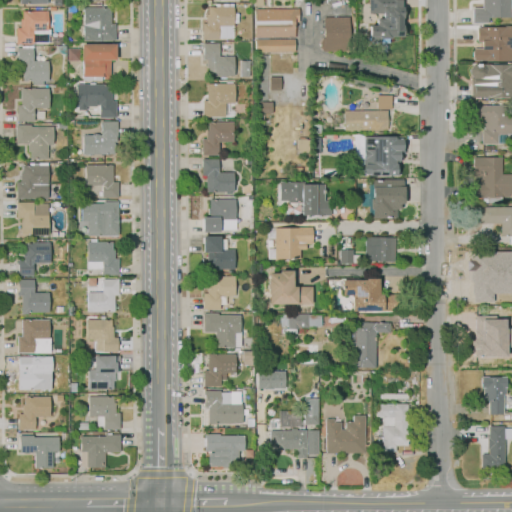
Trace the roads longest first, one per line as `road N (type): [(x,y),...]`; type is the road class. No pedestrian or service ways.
road 1 (residential): [(435,0),(440,503)]
road 2 (secondary): [(157,0),(161,428)]
road 3 (secondary): [(511,501),(223,502)]
